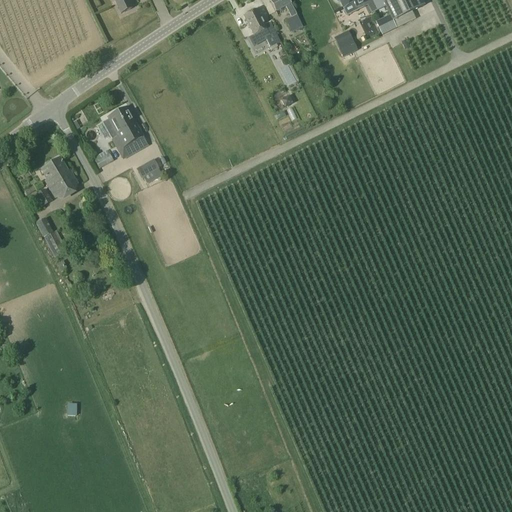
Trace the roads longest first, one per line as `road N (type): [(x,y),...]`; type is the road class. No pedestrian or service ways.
road 1 (unclassified): [(231,511),(144,285),(53,110)]
road 2 (unclassified): [(53,110),(216,0)]
